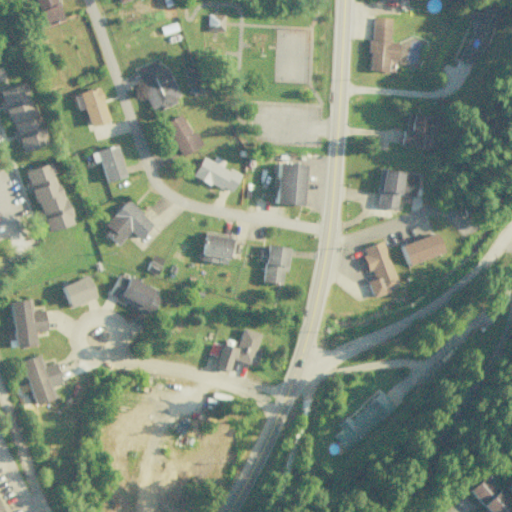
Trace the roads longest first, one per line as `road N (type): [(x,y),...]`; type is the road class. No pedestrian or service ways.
road 1 (residential): [(210,511),(296,366),(327,229),(341,0)]
road 2 (residential): [(327,229),(188,205),(153,184),(85,0)]
road 3 (residential): [(508,228),(502,338),(385,511)]
road 4 (residential): [(296,366),(422,311),(508,228)]
